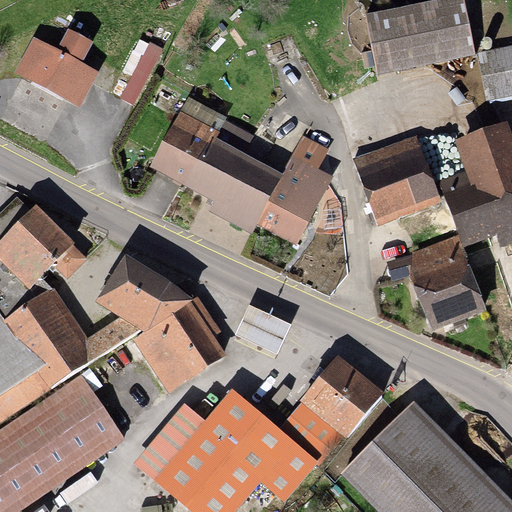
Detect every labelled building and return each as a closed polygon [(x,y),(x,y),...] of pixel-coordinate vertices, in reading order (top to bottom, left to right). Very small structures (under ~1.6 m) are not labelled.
[(334,0),(300,0),(297,2),(335,97),(368,83),(334,0)] [(460,0),(454,0),(367,17),(378,73),(471,55),(460,0)] [(149,45),(122,97),(132,102),(160,51),(149,45)] [(36,47),(21,74),(80,104),(94,76),(36,47)] [(511,50),(479,57),(488,100),(511,95),(511,50)] [(254,223),(280,178),(212,139),(218,128),(185,109),(152,165),(254,223)] [(470,173),(442,182),(462,242),(500,230),(504,244),(511,241),(511,130),(510,124),(459,141),(470,173)] [(415,141),(356,161),(375,219),(399,212),(402,221),(437,210),(415,141)] [(288,164),(280,178),(254,223),(292,245),(326,186),(288,164)] [(0,245),(0,246),(29,217),(16,204),(0,219),(0,245)] [(0,246),(0,245),(0,256),(29,287),(52,264),(73,244),(38,208),(29,217),(0,246)] [(483,308),(458,238),(417,253),(414,277),(432,327),(483,308)] [(73,244),(52,264),(66,278),(87,258),(73,244)] [(127,256),(99,299),(127,317),(139,325),(148,331),(176,287),(127,256)] [(148,331),(137,343),(169,391),(225,355),(215,326),(197,301),(176,287),(148,331)] [(88,344),(52,292),(6,323),(49,386),(95,355),(88,344)] [(239,333),(279,351),(289,327),(249,309),(239,333)] [(0,419),(49,386),(6,323),(0,313),(0,419)] [(127,317),(88,344),(95,355),(139,325),(127,317)] [(305,404),(343,435),(345,437),(381,394),(340,361),(305,404)] [(84,379),(0,433),(0,511),(15,511),(125,441),(84,379)] [(234,391),(160,481),(197,511),(233,511),(262,478),(289,500),(343,435),(305,404),(282,431),(234,391)] [(506,511),(511,507),(511,504),(415,405),(349,470),(389,511),(506,511)]
